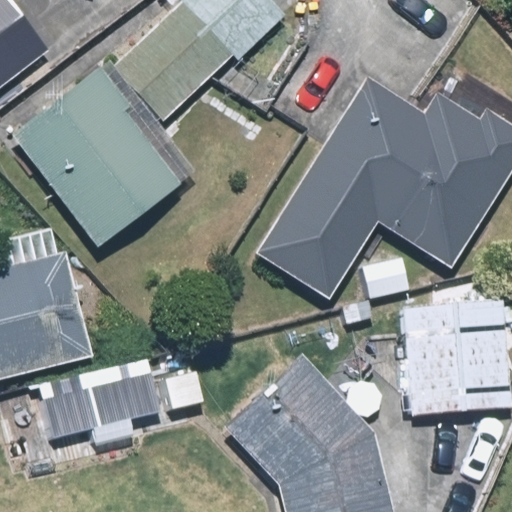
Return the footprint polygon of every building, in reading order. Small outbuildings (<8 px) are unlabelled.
[(172,0),(168,4),(173,8),(105,72),(155,126),(223,62),(230,69),(279,23),(257,0),(172,0)] [(0,92),(40,58),(0,10),(0,92)] [(122,115),(90,73),(5,137),(92,253),(171,193),(116,120),(122,115)] [(469,125),(429,100),(415,125),(351,86),(246,260),(324,306),(369,231),(444,277),(511,163),(511,137),(475,115),(469,125)] [(0,387),(76,370),(51,259),(0,270),(0,387)] [(500,311),(400,312),(401,420),(501,420),(500,311)] [(383,511),(365,439),(292,363),(218,435),(270,492),(274,511),(383,511)]
